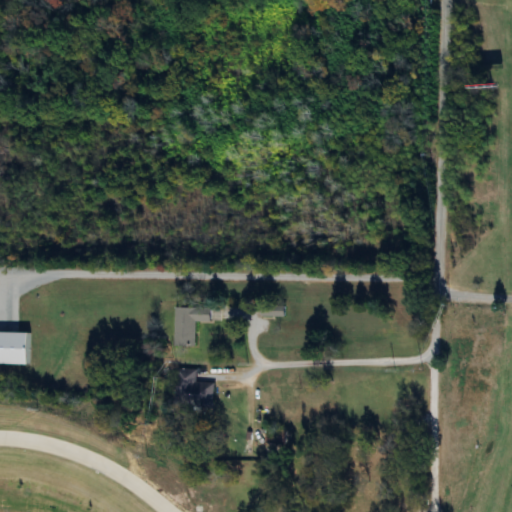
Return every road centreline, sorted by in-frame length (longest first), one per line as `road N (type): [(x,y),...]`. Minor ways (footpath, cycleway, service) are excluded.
road 1 (residential): [(445,0),(431,293),(511,299)]
road 2 (residential): [(431,293),(432,511)]
road 3 (tertiary): [(0,425),(79,446),(169,511)]
